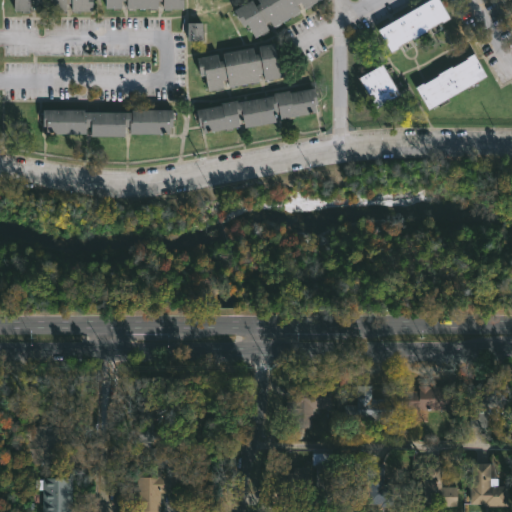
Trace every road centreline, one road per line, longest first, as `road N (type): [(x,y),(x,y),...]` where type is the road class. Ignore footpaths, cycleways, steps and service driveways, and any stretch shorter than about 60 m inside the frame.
road 1 (residential): [(511,141),(359,146),(143,184),(0,168)]
road 2 (primary): [(0,352),(511,350)]
road 3 (primary): [(511,324),(0,325)]
road 4 (residential): [(112,325),(110,421),(89,511)]
road 5 (residential): [(255,325),(237,511)]
